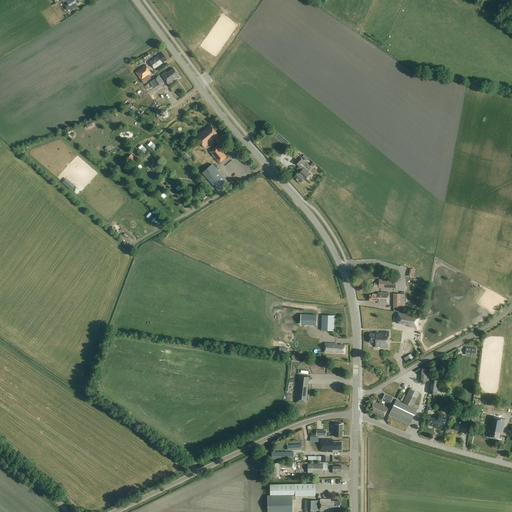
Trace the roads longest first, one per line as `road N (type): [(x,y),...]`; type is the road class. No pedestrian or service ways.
road 1 (tertiary): [(355,393),(351,303),(328,242),(135,0)]
road 2 (unclassified): [(115,511),(304,422),(355,416)]
road 3 (unclassified): [(355,393),(375,389),(511,305)]
road 4 (unclassified): [(511,465),(355,416)]
